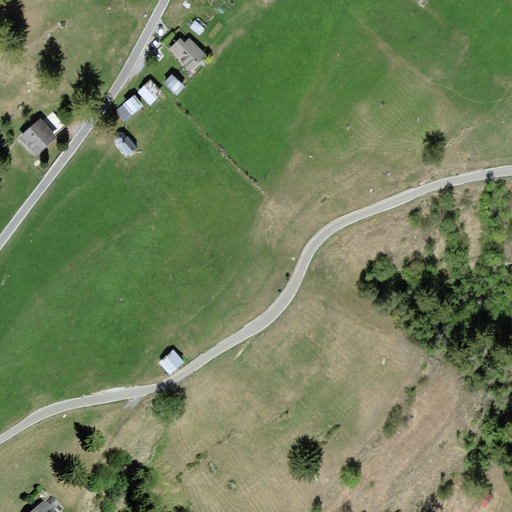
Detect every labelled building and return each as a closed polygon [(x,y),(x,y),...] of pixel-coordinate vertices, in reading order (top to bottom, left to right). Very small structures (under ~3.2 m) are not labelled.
[(182,37),(171,49),(194,71),(208,56),(190,38),(187,42),(182,37)] [(187,87),(173,74),(165,82),(180,95),(187,87)] [(164,92),(152,79),(139,90),(152,104),(164,92)] [(145,106),(136,95),(124,104),(133,115),(145,106)] [(60,136),(41,117),(18,139),(37,158),(60,136)] [(139,148),(128,135),(117,145),(128,158),(139,148)] [(187,363),(176,350),(161,363),(172,375),(187,363)] [(55,511),(45,502),(35,511),(55,511)]
